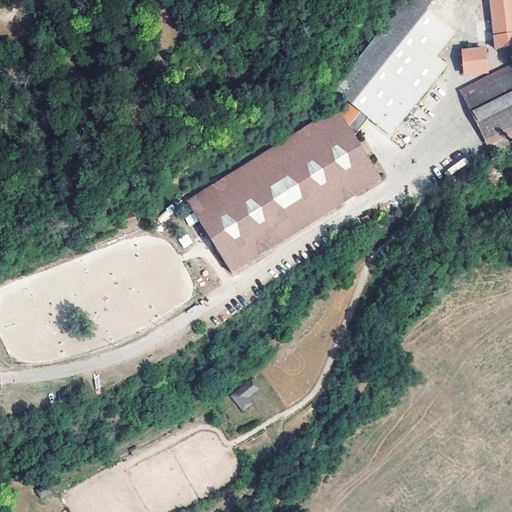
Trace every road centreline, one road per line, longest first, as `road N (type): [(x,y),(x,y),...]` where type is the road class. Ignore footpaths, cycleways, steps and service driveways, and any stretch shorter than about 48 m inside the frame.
road 1 (residential): [(0,376),(76,368),(137,347),(413,175),(453,86),(470,0)]
road 2 (track): [(233,441),(316,388),(367,264),(419,206),(413,175)]
